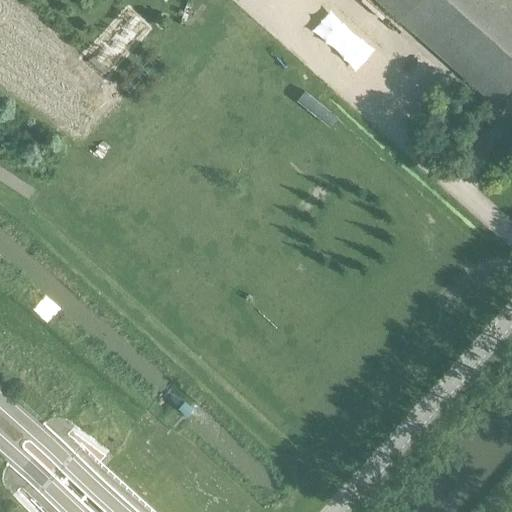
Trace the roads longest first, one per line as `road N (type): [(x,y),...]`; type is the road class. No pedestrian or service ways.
road 1 (track): [(511,239),(308,53),(315,0)]
road 2 (unclassified): [(334,511),(511,310)]
road 3 (secondary): [(100,511),(0,422)]
